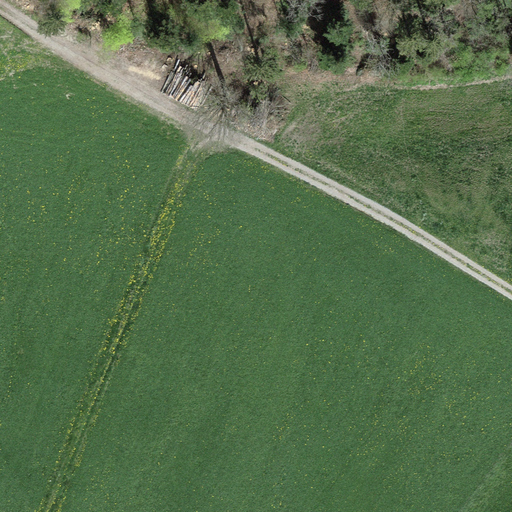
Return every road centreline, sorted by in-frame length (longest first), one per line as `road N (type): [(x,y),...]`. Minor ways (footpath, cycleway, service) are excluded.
road 1 (track): [(511,288),(211,125)]
road 2 (track): [(0,0),(211,125)]
